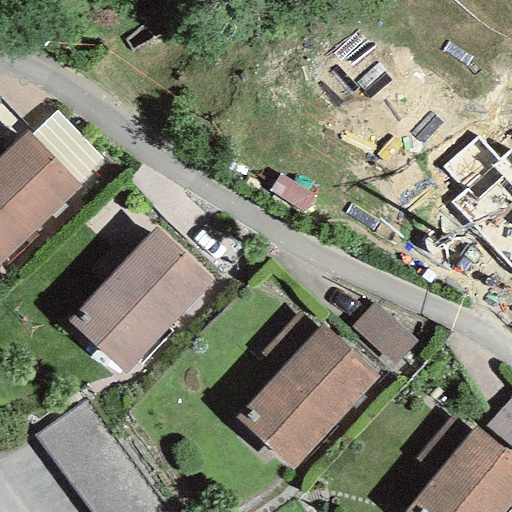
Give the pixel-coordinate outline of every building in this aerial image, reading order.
[(78,184),(103,159),(55,111),(30,135),(78,184)] [(30,135),(27,132),(0,157),(0,262),(80,186),(78,184),(30,135)] [(450,203),(511,270),(511,153),(509,150),(496,162),(476,138),(442,166),(464,191),(450,203)] [(212,279),(154,226),(67,323),(124,374),(212,279)] [(393,365),(416,341),(373,302),(350,327),(393,365)] [(279,370),(317,328),(299,311),(259,353),(279,370)] [(378,377),(321,324),(317,328),(279,370),(235,418),(292,469),(378,377)] [(511,395),(484,426),(511,448),(511,395)] [(91,511),(169,511),(84,401),(33,434),(91,511)] [(434,475),(470,432),(450,416),(414,459),(434,475)] [(503,511),(511,501),(511,457),(475,426),(470,432),(434,475),(403,511),(503,511)]
